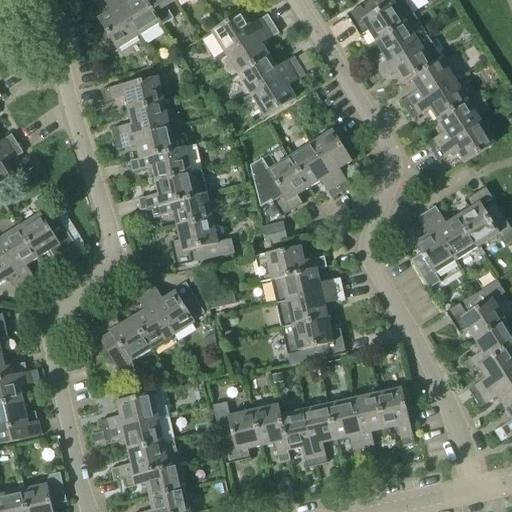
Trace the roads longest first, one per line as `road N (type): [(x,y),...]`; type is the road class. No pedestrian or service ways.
road 1 (residential): [(295,0),(394,159),(367,243),(370,264),(433,373),(473,492)]
road 2 (residential): [(87,511),(49,335),(58,314),(107,266),(113,247),(46,0)]
